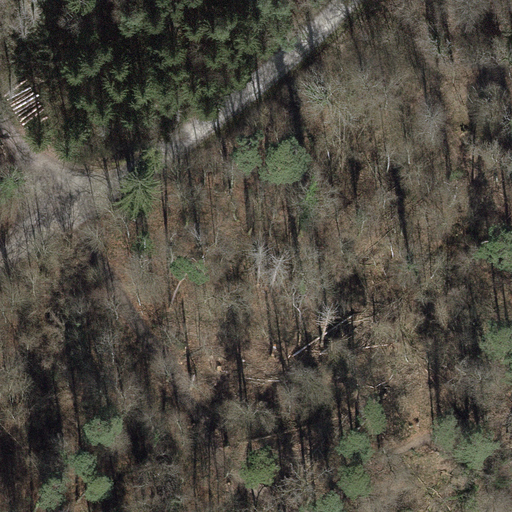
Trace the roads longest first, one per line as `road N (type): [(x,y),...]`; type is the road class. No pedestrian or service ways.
road 1 (track): [(0,263),(149,168),(349,0)]
road 2 (track): [(74,219),(0,114)]
